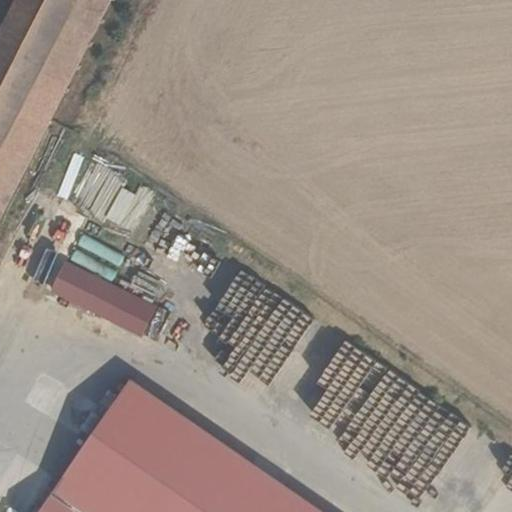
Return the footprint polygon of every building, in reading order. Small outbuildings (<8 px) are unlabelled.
[(0,0),(0,223),(16,192),(57,112),(114,0),(0,0)] [(123,224),(138,193),(124,186),(109,218),(123,224)] [(34,263),(57,274),(84,216),(61,205),(34,263)] [(144,336),(156,309),(66,266),(53,292),(144,336)] [(329,511),(134,379),(53,497),(75,511),(329,511)] [(75,511),(53,497),(43,511),(75,511)]
